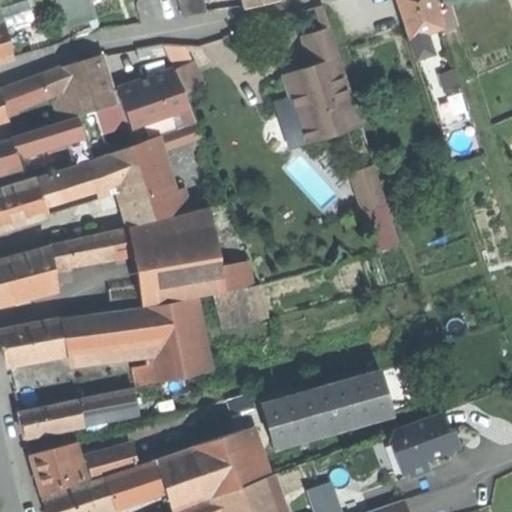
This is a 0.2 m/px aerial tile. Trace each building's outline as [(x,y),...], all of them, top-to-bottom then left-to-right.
[(105,32),(94,0),(50,0),(66,45),(105,32)] [(177,0),(183,16),(204,14),(200,0),(177,0)] [(398,0),(411,39),(429,33),(444,28),(435,3),(434,0),(398,0)] [(511,14),(511,2),(511,0),(504,0),(499,2),(488,7),(494,22),(511,14)] [(313,10),(321,33),(329,31),(321,7),(313,10)] [(0,63),(15,59),(4,23),(0,23),(0,63)] [(321,33),(302,40),(311,69),(312,73),(303,76),(301,72),(282,78),(289,100),(290,104),(297,106),(300,114),(296,121),(292,123),(287,132),(289,139),(299,142),(303,141),(305,147),(360,129),(341,71),(343,70),(329,31),(321,33)] [(436,53),(429,33),(411,39),(418,59),(436,53)] [(79,63),(62,68),(68,88),(73,104),(56,109),(61,124),(77,119),(118,106),(102,56),(79,63)] [(194,63),(176,71),(185,94),(204,86),(194,63)] [(48,95),(68,88),(62,68),(41,74),(42,76),(48,95)] [(144,83),(119,92),(133,130),(180,112),(186,127),(196,124),(185,94),(176,71),(144,83)] [(42,76),(0,91),(6,110),(48,95),(42,76)] [(0,91),(0,122),(8,120),(6,110),(0,91)] [(288,152),(305,147),(303,141),(299,142),(289,139),(287,132),(292,123),(296,121),(290,104),(289,100),(273,105),(288,152)] [(290,104),(296,121),(300,114),(297,106),(290,104)] [(61,124),(13,138),(17,152),(81,133),(77,119),(61,124)] [(186,127),(155,139),(178,215),(209,208),(228,203),(196,124),(186,127)] [(13,138),(0,142),(0,172),(21,166),(17,152),(13,138)] [(155,139),(112,155),(119,178),(133,226),(178,215),(155,139)] [(112,155),(93,161),(101,184),(119,178),(112,155)] [(35,179),(36,181),(42,202),(101,184),(93,161),(35,179)] [(373,167),(350,175),(362,212),(385,205),(373,167)] [(36,181),(0,192),(0,229),(46,215),(42,202),(36,181)] [(398,244),(385,205),(362,212),(375,252),(398,244)] [(224,295),(209,208),(178,215),(133,226),(129,227),(129,230),(133,250),(140,286),(143,310),(197,300),(224,295)] [(106,255),(133,250),(129,230),(49,246),(49,248),(53,270),(95,265),(93,257),(106,255)] [(0,302),(56,288),(53,270),(49,248),(0,260),(0,302)] [(108,262),(106,255),(93,257),(95,265),(108,262)] [(110,291),(113,314),(143,310),(140,286),(110,291)] [(211,372),(197,300),(143,310),(148,331),(150,341),(158,383),(211,372)] [(67,342),(148,331),(143,310),(113,314),(63,320),(67,342)] [(6,366),(68,352),(67,342),(63,320),(0,332),(0,334),(3,350),(6,366)] [(68,352),(150,341),(148,331),(67,342),(68,352)] [(270,421),(278,447),(291,444),(398,413),(387,373),(266,406),(270,421)] [(168,398),(165,384),(79,402),(82,419),(168,398)] [(84,426),(82,419),(79,402),(21,413),(24,426),(26,438),(84,426)] [(448,431),(442,414),(393,432),(388,443),(399,447),(409,475),(410,477),(429,470),(426,460),(444,453),(452,457),(455,449),(448,431)] [(292,447),(291,444),(278,447),(270,421),(252,427),(264,461),(292,447)] [(216,495),(270,476),(264,461),(252,427),(193,447),(193,448),(198,464),(206,487),(210,498),(216,495)] [(453,429),(448,431),(455,449),(460,447),(457,438),(453,429)] [(393,473),(409,475),(399,447),(388,443),(385,451),(393,473)] [(36,477),(42,495),(82,483),(75,461),(70,444),(30,456),(36,477)] [(131,445),(75,461),(82,483),(137,466),(131,445)] [(298,465),(292,447),(264,461),(270,476),(273,475),(298,465)] [(198,464),(193,448),(105,479),(110,495),(198,464)] [(216,495),(217,498),(222,511),(286,511),(273,475),(270,476),(216,495)] [(107,511),(115,509),(110,495),(105,479),(43,500),(46,511),(107,511)] [(306,490),(313,511),(339,511),(329,483),(306,490)] [(185,508),(210,498),(206,487),(181,496),(185,508)] [(180,511),(222,511),(217,498),(180,511)] [(406,511),(403,500),(368,511),(406,511)]
